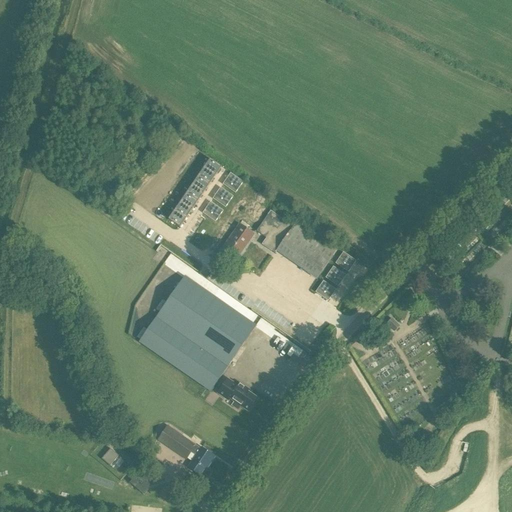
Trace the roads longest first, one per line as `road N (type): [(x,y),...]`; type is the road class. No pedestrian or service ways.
road 1 (unclassified): [(511,165),(357,318),(212,511)]
road 2 (track): [(212,511),(119,436),(68,299),(36,264),(0,243)]
